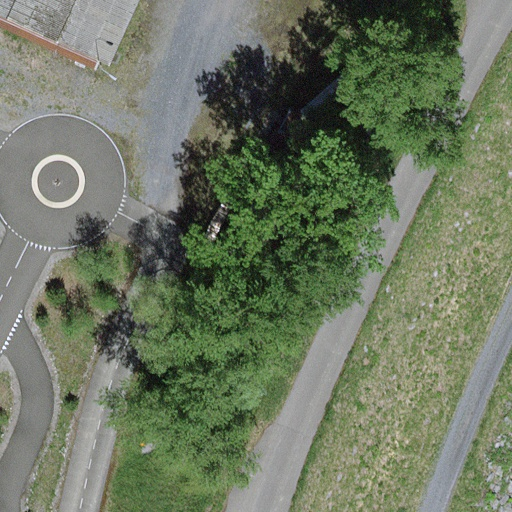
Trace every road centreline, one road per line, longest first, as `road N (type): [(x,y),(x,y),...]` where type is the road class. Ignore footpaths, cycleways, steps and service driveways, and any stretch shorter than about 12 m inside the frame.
road 1 (track): [(506,0),(375,250),(265,511)]
road 2 (track): [(432,511),(511,317)]
